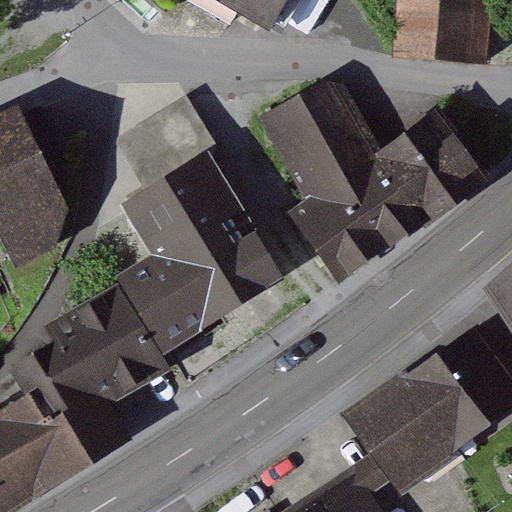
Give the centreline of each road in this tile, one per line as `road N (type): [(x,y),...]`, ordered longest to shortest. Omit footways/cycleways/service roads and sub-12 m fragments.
road 1 (primary): [(92,511),(234,425),(511,208)]
road 2 (residential): [(511,97),(110,53)]
road 3 (residential): [(110,53),(0,101)]
